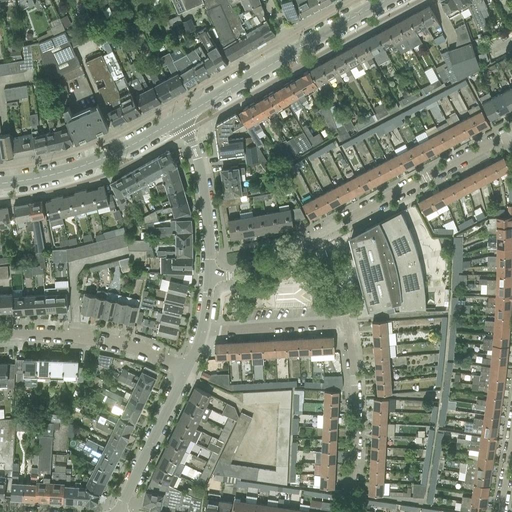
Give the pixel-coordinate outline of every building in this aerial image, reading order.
[(19,0),(20,11),(28,8),(29,7),(35,4),(32,0),(19,0)] [(181,0),(172,0),(178,13),(186,9),(181,0)] [(181,0),(186,9),(203,2),(202,0),(181,0)] [(227,0),(202,0),(203,2),(207,10),(222,45),(226,52),(231,60),(231,61),(254,47),(246,33),(245,31),(251,27),(249,24),(247,24),(246,21),(242,24),(237,15),(236,15),(228,0),(227,0)] [(259,0),(238,0),(230,3),(232,8),(237,6),(236,3),(242,1),(245,9),(260,3),(259,0)] [(301,19),(293,0),(285,0),(281,2),(285,11),(284,11),(286,16),(287,16),(288,18),(290,23),(301,19)] [(294,0),(296,2),(303,17),(313,12),(306,0),(294,0)] [(306,0),(313,12),(323,7),(319,0),(306,0)] [(460,8),(455,0),(439,0),(448,18),(460,12),(459,9),(460,8)] [(455,0),(460,8),(459,9),(460,12),(463,18),(470,14),(475,27),(486,23),(484,17),(476,0),(474,0),(472,1),(471,0),(455,0)] [(476,0),(484,17),(486,16),(488,15),(485,8),(486,8),(482,0),(476,0)] [(239,14),(237,15),(242,24),(246,21),(247,24),(249,24),(251,27),(245,31),(246,33),(254,47),(266,40),(254,19),(253,18),(254,17),(255,14),(263,9),(261,4),(252,8),(239,14)] [(429,5),(419,11),(427,26),(429,25),(432,23),(435,29),(436,29),(441,26),(434,14),(429,5)] [(254,17),(253,18),(254,19),(266,40),(275,34),(264,16),(264,15),(264,11),(263,9),(255,14),(254,17)] [(419,11),(408,17),(416,32),(417,32),(417,31),(420,30),(429,48),(436,45),(426,26),(427,26),(419,11)] [(87,13),(78,17),(86,33),(83,34),(86,41),(88,39),(94,37),(97,36),(87,13)] [(408,17),(397,22),(406,38),(406,37),(408,36),(412,34),(415,40),(419,38),(416,32),(408,17)] [(397,22),(387,28),(395,43),(396,43),(397,42),(401,40),(404,46),(409,43),(406,38),(397,22)] [(455,49),(447,51),(455,74),(458,80),(467,75),(476,70),(480,69),(478,64),(476,58),(471,43),(464,24),(454,29),(457,34),(455,49)] [(63,26),(52,31),(54,36),(65,31),(63,26)] [(206,48),(210,55),(209,55),(212,59),(214,58),(220,68),(227,63),(216,45),(206,27),(197,32),(206,48)] [(113,28),(104,33),(104,34),(109,44),(118,39),(113,28)] [(387,28),(376,34),(384,49),(385,49),(386,48),(391,46),(394,51),(398,49),(395,43),(387,28)] [(47,34),(37,38),(39,43),(54,36),(52,31),(51,29),(46,31),(47,34)] [(38,43),(45,79),(56,77),(81,66),(72,47),(69,40),(65,31),(54,36),(39,43),(38,43)] [(97,36),(94,37),(99,48),(104,46),(109,57),(114,55),(109,44),(104,34),(104,33),(97,36)] [(75,38),(69,40),(72,47),(86,41),(83,34),(80,36),(80,35),(79,34),(74,36),(75,38)] [(366,40),(364,40),(372,55),(374,55),(379,64),(390,59),(387,55),(384,49),(376,34),(366,40)] [(442,35),(433,39),(436,45),(445,41),(442,35)] [(363,41),(352,47),(363,68),(364,68),(370,64),(374,62),(371,56),(372,55),(364,40),(363,41)] [(30,45),(23,46),(25,60),(25,62),(26,69),(33,68),(30,45)] [(11,46),(7,47),(8,60),(21,58),(20,50),(12,51),(11,46)] [(199,46),(198,47),(201,52),(199,54),(203,60),(211,73),(220,68),(214,58),(212,59),(209,55),(206,57),(199,46)] [(191,51),(187,54),(194,66),(193,67),(200,79),(211,73),(203,60),(199,54),(201,52),(198,47),(191,51)] [(344,52),(342,53),(344,57),(350,68),(350,67),(351,67),(356,64),(359,70),(363,68),(352,47),(344,52)] [(169,53),(158,59),(162,66),(166,64),(172,75),(166,78),(175,94),(187,88),(179,74),(177,68),(174,62),(170,55),(169,53)] [(342,53),(331,58),(339,73),(340,73),(342,72),(344,71),(345,70),(348,76),(353,73),(350,68),(344,57),(342,53)] [(102,54),(85,62),(94,83),(102,79),(105,85),(97,89),(102,100),(105,105),(111,102),(114,109),(108,112),(114,125),(126,119),(120,109),(119,92),(114,81),(102,54)] [(187,54),(173,61),(174,62),(177,68),(179,74),(187,88),(190,86),(200,79),(193,67),(194,66),(187,54)] [(486,54),(476,58),(478,64),(488,61),(486,54)] [(331,58),(320,64),(328,79),(329,79),(330,78),(335,76),(338,81),(342,79),(339,73),(331,58)] [(148,60),(143,63),(149,75),(154,85),(158,92),(163,101),(175,94),(166,78),(160,82),(155,72),(153,73),(152,68),(148,60)] [(119,92),(120,109),(126,119),(141,112),(132,94),(118,63),(112,66),(119,79),(114,81),(119,92)] [(135,63),(130,65),(133,72),(136,76),(137,78),(140,84),(141,85),(142,86),(145,92),(152,106),(161,101),(157,92),(153,86),(148,88),(145,81),(135,63)] [(331,85),(320,64),(310,70),(318,85),(324,81),(327,87),(331,85)] [(444,68),(450,79),(452,84),(453,83),(454,83),(456,81),(451,65),(444,68)] [(57,78),(63,103),(70,102),(65,82),(85,73),(82,67),(57,78)] [(444,68),(438,72),(444,83),(450,79),(444,68)] [(303,75),(299,77),(309,94),(314,91),(314,90),(319,87),(309,70),(303,74),(303,75)] [(296,78),(289,82),(299,99),(302,105),(308,102),(305,97),(309,94),(299,77),(296,79),(296,78)] [(137,78),(128,83),(135,95),(138,102),(143,111),(152,106),(145,92),(142,86),(141,85),(140,84),(137,78)] [(438,80),(431,84),(433,89),(441,85),(438,80)] [(284,86),(279,89),(288,104),(289,106),(292,111),(302,105),(299,99),(289,82),(283,85),(284,86)] [(431,84),(422,89),(425,94),(426,93),(433,89),(431,84)] [(455,85),(447,89),(449,93),(450,93),(450,94),(457,90),(457,89),(456,89),(455,85)] [(274,91),(269,94),(279,111),(283,108),(283,109),(289,106),(279,89),(275,92),(274,91)] [(511,92),(510,89),(501,94),(511,113),(511,112),(511,92)] [(417,91),(409,95),(412,100),(420,96),(417,91)] [(444,91),(434,96),(436,100),(436,101),(446,96),(446,95),(444,91)] [(321,92),(316,95),(320,102),(324,99),(321,92)] [(488,93),(479,97),(482,103),(481,104),(491,122),(492,122),(496,120),(495,118),(500,116),(492,100),(491,99),(488,93)] [(262,99),(260,100),(269,117),(273,115),(273,114),(279,111),(269,94),(262,98),(262,99)] [(501,94),(491,99),(500,116),(505,113),(506,116),(511,113),(501,94)] [(402,99),(401,100),(404,105),(405,104),(412,100),(409,95),(403,99),(402,99)] [(434,96),(423,102),(425,105),(425,106),(427,110),(438,104),(436,101),(436,100),(434,96)] [(255,102),(249,105),(259,122),(263,120),(264,121),(269,117),(260,100),(255,103),(255,102)] [(423,102),(416,106),(418,110),(425,106),(425,105),(423,102)] [(375,107),(374,108),(380,118),(381,118),(388,113),(386,109),(382,103),(377,106),(375,107)] [(387,108),(386,109),(388,113),(398,108),(396,103),(388,107),(387,108)] [(66,120),(75,140),(77,142),(81,140),(80,138),(103,127),(104,130),(108,128),(97,104),(98,106),(66,120)] [(332,134),(338,131),(328,104),(318,110),(320,114),(332,134)] [(257,145),(258,148),(263,145),(260,139),(259,139),(255,134),(262,130),(258,123),(259,122),(249,105),(242,109),(243,110),(239,112),(244,121),(248,128),(247,129),(257,145)] [(64,109),(66,117),(72,115),(69,107),(64,109)] [(409,109),(402,113),(404,117),(412,114),(411,113),(409,109)] [(50,131),(44,133),(48,150),(60,147),(54,120),(52,113),(52,110),(46,112),(48,121),(50,131)] [(482,111),(471,117),(478,130),(489,125),(482,111)] [(215,127),(217,141),(228,140),(228,139),(228,138),(228,134),(244,125),(242,121),(237,112),(216,124),(216,125),(215,125),(215,126),(215,127)] [(445,119),(447,122),(457,141),(468,136),(460,122),(455,112),(449,115),(450,116),(445,119)] [(36,124),(39,123),(38,113),(30,114),(31,125),(33,133),(32,133),(32,134),(36,153),(48,150),(44,133),(39,134),(36,124)] [(398,115),(391,118),(393,122),(396,127),(403,123),(401,119),(400,119),(398,115)] [(371,116),(364,120),(367,125),(374,121),(371,116)] [(471,117),(460,122),(468,136),(478,130),(471,117)] [(391,118),(381,124),(383,128),(391,123),(393,122),(391,118)] [(59,119),(54,120),(60,147),(73,144),(69,127),(66,128),(64,122),(60,123),(59,119)] [(350,120),(336,127),(339,134),(341,141),(350,137),(347,131),(354,128),(350,120)] [(364,120),(356,125),(359,130),(359,129),(367,125),(364,120)] [(436,127),(439,133),(447,147),(457,141),(447,122),(436,127)] [(381,124),(373,128),(378,136),(378,137),(385,133),(384,132),(382,128),(383,128),(381,124)] [(367,131),(360,135),(362,138),(362,139),(369,136),(369,135),(368,134),(367,131)] [(10,132),(1,134),(1,140),(4,140),(7,154),(3,155),(4,159),(14,157),(11,137),(10,132)] [(32,133),(21,135),(25,155),(36,153),(32,134),(32,133)] [(439,133),(429,139),(436,152),(447,147),(439,133)] [(11,137),(14,157),(22,155),(25,155),(21,135),(13,137),(11,137)] [(303,140),(296,144),(299,150),(301,152),(302,152),(312,146),(305,135),(301,137),(303,140)] [(360,135),(353,139),(355,142),(355,143),(362,139),(362,138),(360,135)] [(264,157),(258,148),(257,145),(253,146),(244,147),(243,138),(228,140),(217,141),(219,157),(245,154),(246,163),(256,162),(266,160),(264,157)] [(285,140),(283,142),(291,154),(291,155),(292,154),(299,150),(296,144),(296,143),(294,140),(293,139),(287,143),(287,142),(285,140)] [(429,139),(418,144),(426,158),(436,152),(429,139)] [(349,140),(342,144),(344,149),(352,145),(351,144),(349,140)] [(332,142),(325,146),(328,150),(335,146),(332,142)] [(405,144),(395,150),(397,155),(405,169),(415,163),(408,150),(405,145),(405,144)] [(418,144),(408,150),(415,163),(426,158),(418,144)] [(325,146),(315,152),(317,156),(328,150),(325,146)] [(166,172),(177,166),(175,162),(169,151),(157,157),(166,172)] [(308,156),(311,161),(317,156),(315,152),(308,156)] [(282,159),(285,165),(294,160),(291,154),(282,159)] [(397,155),(387,161),(394,175),(405,169),(397,155)] [(156,185),(155,183),(154,178),(157,177),(162,174),(166,172),(157,157),(133,171),(141,186),(141,188),(145,199),(152,197),(149,188),(156,186),(156,185)] [(504,158),(493,163),(499,176),(505,173),(510,170),(504,158)] [(301,160),(295,164),(297,168),(304,164),(301,160)] [(264,161),(260,164),(265,171),(270,168),(266,161),(265,161),(264,161)] [(387,161),(376,166),(383,180),(394,175),(387,161)] [(493,163),(482,169),(489,181),(499,176),(493,163)] [(295,164),(288,168),(290,172),(297,168),(295,164)] [(157,177),(154,178),(155,183),(156,185),(164,182),(180,177),(177,166),(166,172),(162,174),(157,177)] [(376,166),(366,172),(373,186),(383,180),(376,166)] [(223,181),(223,183),(241,181),(240,174),(246,174),(245,167),(221,170),(222,177),(221,178),(222,180),(223,181)] [(482,169),(472,174),(478,187),(489,181),(482,169)] [(135,202),(141,199),(145,199),(141,188),(141,186),(133,171),(122,177),(130,193),(135,202)] [(366,172),(355,177),(362,191),(373,186),(366,172)] [(472,174),(461,180),(468,192),(470,197),(480,192),(478,187),(472,174)] [(122,177),(111,183),(116,193),(113,194),(118,203),(118,204),(121,209),(127,206),(124,200),(126,199),(124,196),(130,192),(122,177)] [(167,193),(168,195),(169,195),(184,191),(180,177),(164,182),(156,185),(156,186),(160,196),(166,194),(166,193),(167,193)] [(355,177),(345,183),(352,197),(362,191),(355,177)] [(461,180),(450,186),(457,198),(468,192),(461,180)] [(240,197),(240,196),(242,196),(241,195),(242,195),(242,194),(248,193),(247,187),(241,187),(241,181),(223,183),(223,185),(222,186),(223,188),(224,189),(224,196),(234,195),(234,198),(240,197)] [(345,183),(334,188),(341,202),(352,197),(345,183)] [(98,188),(93,190),(97,207),(108,204),(109,208),(115,207),(111,194),(107,196),(104,185),(98,186),(98,188)] [(450,186),(440,191),(446,203),(457,198),(450,186)] [(334,188),(324,194),(331,208),(341,202),(334,188)] [(86,189),(80,191),(85,210),(97,207),(93,190),(87,191),(86,189)] [(75,195),(69,196),(74,213),(85,210),(80,191),(74,192),(75,195)] [(161,202),(163,208),(187,201),(184,191),(169,195),(168,195),(169,200),(161,202)] [(440,191),(429,197),(436,209),(438,214),(448,209),(446,204),(446,203),(440,191)] [(324,194),(313,199),(320,213),(331,208),(324,194)] [(63,195),(57,197),(62,216),(74,213),(69,196),(63,197),(63,195)] [(62,216),(57,197),(51,198),(51,201),(45,202),(52,227),(64,224),(62,216)] [(429,197),(418,202),(425,215),(436,209),(429,197)] [(233,198),(220,200),(221,205),(223,218),(225,226),(229,226),(231,239),(243,237),(240,218),(228,220),(228,218),(226,207),(234,205),(234,203),(233,198)] [(320,213),(313,199),(303,205),(310,219),(320,213)] [(42,201),(30,203),(33,222),(34,230),(37,253),(43,252),(45,252),(41,229),(39,218),(45,217),(44,210),(42,201)] [(187,201),(163,208),(165,213),(172,211),(174,216),(190,211),(187,201)] [(30,203),(13,207),(15,216),(17,223),(26,221),(27,226),(25,227),(26,231),(34,230),(33,222),(30,203)] [(0,227),(10,226),(8,207),(0,208),(0,209),(0,208),(0,227)] [(299,207),(277,211),(281,230),(293,227),(292,221),(305,219),(299,207)] [(85,210),(74,213),(75,219),(87,216),(85,210)] [(113,212),(115,220),(117,219),(121,218),(119,210),(113,212)] [(151,223),(159,221),(156,210),(149,214),(151,223)] [(277,211),(265,213),(268,232),(281,230),(277,211)] [(423,289),(425,289),(423,275),(420,261),(418,261),(417,257),(418,256),(414,243),(409,229),(408,230),(406,226),(407,225),(401,211),(377,224),(382,233),(375,234),(375,233),(351,239),(354,252),(356,252),(358,261),(357,261),(363,286),(365,286),(367,295),(366,295),(369,309),(385,304),(388,314),(395,312),(392,303),(393,303),(392,301),(399,299),(399,309),(426,308),(425,294),(423,294),(423,289)] [(151,223),(145,224),(148,234),(148,235),(149,235),(155,234),(156,234),(166,233),(166,234),(192,231),(191,213),(182,216),(182,219),(174,221),(170,221),(170,226),(165,226),(154,227),(153,222),(151,223)] [(265,213),(252,216),(256,234),(268,232),(265,213)] [(482,213),(475,216),(478,220),(478,221),(484,217),(482,213)] [(149,214),(142,217),(145,224),(151,223),(149,214)] [(252,216),(240,218),(243,237),(256,234),(252,216)] [(487,223),(487,228),(487,227),(511,227),(511,217),(490,218),(490,222),(487,223)] [(471,218),(464,222),(466,227),(474,223),(471,218)] [(106,239),(109,238),(117,236),(119,236),(125,234),(126,234),(124,227),(103,233),(103,234),(105,239),(106,239)] [(496,232),(496,237),(511,237),(511,227),(487,227),(487,228),(487,232),(496,232)] [(192,231),(166,234),(166,238),(176,238),(176,244),(192,244),(192,231)] [(453,237),(453,242),(462,242),(462,237),(462,233),(453,237)] [(125,234),(119,236),(122,247),(128,245),(127,240),(125,234)] [(117,236),(113,237),(116,249),(122,247),(119,236),(117,236)] [(109,238),(106,239),(110,251),(116,249),(113,237),(109,238)] [(487,241),(487,247),(488,247),(511,246),(511,237),(496,237),(496,241),(487,241)] [(105,239),(100,240),(104,252),(110,251),(106,239),(105,239)] [(96,241),(94,242),(98,254),(104,252),(100,240),(96,241)] [(127,240),(128,245),(129,250),(152,250),(150,240),(127,240)] [(94,242),(88,244),(91,255),(98,254),(94,242)] [(88,244),(82,245),(85,257),(91,255),(88,244)] [(192,256),(192,244),(176,244),(176,251),(166,251),(166,256),(192,256)] [(78,246),(76,247),(79,259),(85,257),(82,245),(78,246)] [(487,247),(487,251),(491,251),(496,251),(496,256),(502,256),(511,256),(511,246),(488,247),(487,247)] [(76,247),(70,248),(73,260),(79,259),(76,247)] [(67,260),(66,248),(53,249),(53,261),(67,260)] [(152,250),(129,250),(130,258),(130,260),(145,260),(145,257),(154,257),(152,250)] [(162,257),(162,262),(165,262),(165,274),(171,274),(183,274),(192,275),(192,256),(166,256),(163,256),(162,256),(162,257)] [(487,260),(487,265),(511,266),(511,256),(502,256),(496,256),(491,256),(487,256),(487,260)] [(36,267),(32,267),(33,275),(43,274),(43,268),(45,268),(44,262),(40,262),(40,265),(38,266),(38,267),(36,267)] [(495,270),(495,275),(511,275),(511,266),(487,265),(487,270),(495,270)] [(32,267),(24,268),(25,278),(33,277),(33,275),(32,267)] [(167,274),(165,279),(170,281),(167,291),(185,295),(188,284),(182,283),(183,274),(171,274),(167,274)] [(487,279),(487,285),(511,285),(511,275),(495,275),(495,280),(487,279)] [(68,281),(55,281),(55,288),(56,294),(57,311),(68,311),(67,301),(67,294),(69,293),(68,287),(68,281)] [(486,289),(486,294),(490,294),(495,294),(495,296),(511,296),(511,295),(511,285),(487,285),(486,288),(486,289)] [(92,314),(102,317),(106,299),(108,293),(97,291),(96,296),(92,314)] [(183,306),(185,295),(167,291),(165,302),(183,306)] [(55,294),(45,295),(46,312),(57,311),(55,294)] [(81,312),(92,314),(96,296),(85,294),(81,312)] [(3,312),(13,312),(13,297),(13,295),(2,295),(3,312)] [(45,295),(34,296),(35,313),(46,312),(45,295)] [(13,297),(13,312),(13,314),(24,314),(23,296),(13,297)] [(34,296),(23,296),(24,314),(35,313),(34,296)] [(143,296),(140,307),(141,307),(146,308),(152,309),(155,299),(147,297),(145,297),(144,297),(143,296)] [(486,301),(486,306),(511,307),(511,298),(511,296),(495,296),(495,297),(495,299),(495,302),(490,301),(486,301)] [(106,299),(102,317),(113,319),(117,301),(106,299)] [(117,301),(113,319),(123,321),(127,303),(117,301)] [(180,316),(183,306),(165,302),(162,312),(180,316)] [(127,303),(123,321),(134,324),(138,306),(127,303)] [(494,312),(494,316),(510,317),(511,307),(486,306),(485,311),(494,312)] [(178,327),(180,316),(162,312),(160,323),(178,327)] [(485,320),(484,325),(509,327),(510,317),(494,316),(494,321),(485,320)] [(372,322),(373,335),(387,334),(386,321),(372,322)] [(175,338),(178,327),(160,323),(157,334),(175,338)] [(493,331),(492,335),(508,337),(509,327),(484,325),(484,330),(493,331)] [(373,335),(374,346),(388,346),(387,334),(373,335)] [(483,339),(483,345),(507,347),(508,337),(492,335),(492,340),(483,339)] [(334,337),(322,338),(323,353),(323,360),(334,360),(333,353),(335,353),(334,337)] [(310,338),(298,339),(299,355),(311,354),(310,338)] [(322,338),(310,338),(311,354),(323,353),(322,338)] [(298,339),(286,340),(287,355),(299,355),(298,339)] [(274,340),(262,341),(263,357),(275,356),(274,340)] [(286,340),(274,340),(275,356),(287,355),(286,340)] [(262,341),(251,342),(251,357),(252,365),(264,364),(263,357),(262,341)] [(239,342),(227,343),(228,359),(240,358),(239,342)] [(251,342),(239,342),(240,358),(251,357),(251,342)] [(228,359),(227,343),(215,344),(216,359),(228,359)] [(483,345),(482,348),(487,349),(487,354),(507,356),(507,347),(483,345)] [(374,346),(375,358),(389,357),(388,346),(374,346)] [(482,357),(481,363),(490,364),(490,365),(506,367),(506,366),(507,356),(487,354),(486,354),(486,358),(482,357)] [(95,363),(109,369),(113,357),(99,355),(95,363)] [(375,358),(376,370),(390,369),(389,357),(375,358)] [(17,383),(17,386),(24,386),(24,384),(37,384),(37,377),(37,359),(25,358),(24,373),(18,373),(17,383)] [(51,360),(37,359),(37,377),(45,377),(45,380),(50,380),(51,360)] [(64,360),(51,360),(50,380),(51,380),(51,378),(58,378),(58,380),(64,381),(64,380),(63,380),(63,378),(64,360)] [(78,361),(64,360),(63,378),(72,378),(72,381),(83,381),(84,367),(77,367),(78,361)] [(7,363),(0,363),(0,387),(7,387),(7,388),(8,388),(14,388),(15,374),(15,364),(7,364),(7,363)] [(480,371),(480,376),(488,376),(489,377),(504,379),(505,369),(506,367),(490,365),(489,367),(481,366),(480,371)] [(123,369),(120,374),(128,378),(151,389),(156,378),(156,377),(158,372),(145,366),(140,377),(123,369)] [(376,370),(377,382),(391,381),(390,369),(376,370)] [(210,376),(203,372),(201,377),(208,380),(229,389),(229,385),(228,375),(216,375),(210,376)] [(120,374),(118,380),(134,388),(131,394),(132,394),(145,401),(151,389),(128,378),(120,374)] [(472,384),(478,385),(503,388),(504,379),(489,377),(488,376),(480,376),(473,375),(472,383),(472,384)] [(391,381),(377,382),(378,395),(391,394),(391,381)] [(478,385),(477,390),(482,390),(487,391),(486,395),(501,398),(503,388),(478,385)] [(196,387),(190,399),(206,406),(211,395),(196,387)] [(292,390),(279,390),(279,403),(279,409),(291,410),(292,390)] [(112,391),(109,396),(110,397),(117,400),(140,411),(145,401),(132,394),(131,394),(129,399),(113,391),(112,391)] [(317,403),(325,403),(338,404),(339,392),(317,391),(317,403)] [(476,399),(476,403),(500,407),(501,398),(486,395),(485,400),(476,399)] [(140,411),(110,397),(107,396),(105,401),(124,410),(121,415),(135,422),(140,411)] [(375,398),(374,411),(387,411),(388,399),(375,398)] [(190,399),(185,410),(200,417),(206,406),(190,399)] [(224,415),(237,421),(239,418),(235,407),(227,403),(224,409),(227,410),(224,415)] [(325,403),(324,415),(337,416),(338,404),(325,403)] [(476,403),(475,408),(478,409),(484,410),(483,414),(499,416),(500,407),(476,403)] [(185,410),(179,421),(195,429),(200,417),(185,410)] [(374,411),(373,423),(387,423),(387,411),(374,411)] [(239,418),(250,423),(252,417),(242,412),(239,418)] [(52,421),(63,422),(64,415),(52,414),(52,421)] [(474,417),(473,422),(498,426),(499,416),(483,414),(483,419),(474,417)] [(317,415),(317,427),(323,427),(337,428),(337,424),(337,416),(324,415),(317,415)] [(98,421),(98,422),(129,435),(135,424),(126,420),(119,417),(118,418),(116,423),(101,416),(98,421)] [(237,421),(237,423),(247,428),(250,423),(239,418),(237,421)] [(0,462),(4,462),(4,469),(6,469),(12,470),(13,463),(16,419),(15,419),(4,420),(0,419),(0,462)] [(228,420),(223,429),(228,431),(233,422),(232,422),(228,420)] [(179,421),(174,432),(189,440),(195,443),(201,432),(195,429),(179,421)] [(464,421),(464,429),(471,430),(472,422),(464,421)] [(38,455),(36,500),(50,501),(51,482),(50,482),(53,423),(41,422),(40,422),(38,455)] [(96,426),(95,427),(102,430),(111,434),(108,440),(123,448),(129,436),(129,435),(98,422),(96,426)] [(472,424),(472,427),(481,428),(480,433),(480,435),(496,437),(496,436),(498,426),(488,424),(473,422),(472,424)] [(237,423),(234,428),(245,433),(247,428),(237,423)] [(373,423),(373,435),(386,435),(387,423),(373,423)] [(323,427),(323,439),(336,440),(337,428),(323,427)] [(234,428),(232,433),(242,438),(245,433),(234,428)] [(223,429),(219,437),(224,440),(228,431),(223,429)] [(174,432),(169,443),(184,451),(189,440),(174,432)] [(232,433),(229,438),(240,443),(242,438),(232,433)] [(465,434),(464,444),(469,444),(495,448),(496,439),(496,437),(480,435),(480,436),(471,435),(465,434)] [(373,435),(372,447),(385,447),(386,435),(373,435)] [(229,438),(227,443),(237,448),(240,443),(229,438)] [(88,439),(85,444),(86,444),(93,447),(117,459),(123,448),(108,440),(104,447),(88,439)] [(218,454),(223,442),(217,439),(215,444),(210,442),(207,448),(213,451),(218,454)] [(323,439),(322,451),(336,452),(336,440),(323,439)] [(169,443),(163,455),(179,462),(184,464),(189,453),(184,451),(169,443)] [(227,443),(224,449),(235,454),(237,448),(227,443)] [(85,444),(83,450),(90,453),(94,456),(91,461),(96,463),(112,471),(117,459),(93,447),(86,444),(85,444)] [(469,444),(468,454),(493,457),(495,448),(469,444)] [(372,447),(371,459),(385,459),(385,447),(372,447)] [(224,449),(222,454),(232,459),(235,454),(224,449)] [(213,451),(208,460),(214,462),(218,454),(213,451)] [(316,451),(315,463),(321,463),(335,464),(336,452),(322,451),(316,451)] [(222,454),(219,459),(230,464),(232,459),(222,454)] [(467,458),(467,459),(476,460),(476,463),(476,465),(492,467),(493,457),(468,454),(467,458)] [(25,483),(24,499),(36,500),(38,455),(33,455),(32,455),(30,482),(30,484),(25,483)] [(163,455),(158,466),(173,473),(179,462),(163,455)] [(225,475),(235,477),(237,465),(230,464),(219,459),(225,475)] [(371,459),(370,471),(384,471),(385,459),(371,459)] [(81,471),(81,472),(82,473),(105,484),(112,471),(96,463),(93,471),(83,466),(81,471)] [(321,463),(321,475),(334,476),(335,464),(321,463)] [(465,473),(469,473),(490,476),(492,467),(476,465),(467,463),(465,473)] [(288,465),(276,464),(276,471),(274,483),(287,484),(288,465)] [(206,465),(202,473),(207,476),(211,467),(206,465)] [(158,466),(152,477),(173,487),(178,476),(173,473),(158,466)] [(65,473),(64,502),(73,502),(95,504),(99,495),(100,494),(86,487),(84,483),(83,480),(78,474),(75,475),(71,473),(71,468),(66,468),(65,473)] [(12,477),(11,498),(12,498),(14,498),(24,499),(25,483),(18,483),(18,482),(19,472),(13,471),(12,471),(12,477)] [(370,471),(370,483),(383,483),(384,471),(370,471)] [(51,482),(50,501),(64,502),(65,473),(52,472),(51,482)] [(85,476),(83,480),(84,483),(86,487),(100,494),(105,484),(81,472),(82,473),(81,475),(85,476)] [(202,473),(198,482),(202,484),(203,485),(207,476),(202,473)] [(464,477),(464,482),(489,486),(490,476),(469,473),(465,473),(464,477)] [(224,475),(223,482),(236,483),(237,477),(224,475)] [(314,475),(313,487),(320,488),(324,488),(334,488),(334,487),(334,476),(321,475),(314,475)] [(0,497),(4,498),(11,498),(12,477),(5,476),(4,476),(0,476),(0,497)] [(146,490),(143,505),(151,507),(151,509),(166,511),(171,511),(173,503),(189,507),(187,511),(199,511),(201,499),(195,498),(192,496),(185,493),(173,487),(152,477),(146,490)] [(472,488),(472,493),(487,495),(489,486),(464,482),(463,487),(472,488)] [(383,483),(370,483),(369,495),(382,496),(383,483)] [(261,489),(260,492),(268,493),(268,490),(269,490),(270,485),(261,484),(261,489)] [(424,486),(420,486),(412,485),(411,497),(422,498),(424,486)] [(185,493),(192,496),(195,491),(188,488),(185,493)] [(192,496),(195,498),(201,499),(201,495),(195,491),(192,496)] [(206,506),(204,511),(217,511),(220,501),(219,501),(220,495),(208,493),(207,499),(206,506)] [(462,496),(461,501),(486,505),(487,495),(472,493),(471,497),(462,496)] [(232,511),(243,511),(245,502),(234,500),(232,511)] [(220,501),(217,511),(230,511),(232,503),(220,501)] [(484,511),(486,505),(461,501),(459,511),(467,511),(484,511)] [(243,511),(254,511),(256,504),(245,502),(243,511)]
